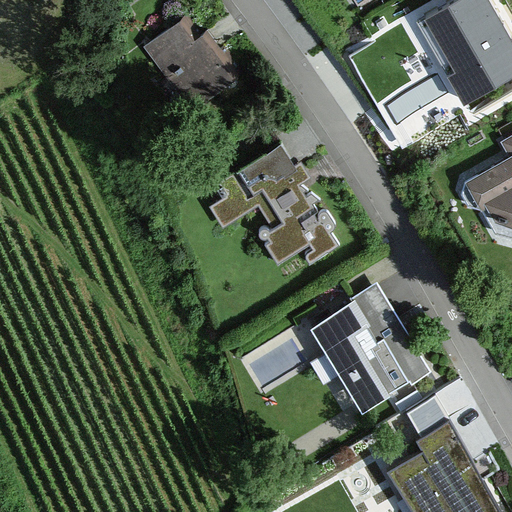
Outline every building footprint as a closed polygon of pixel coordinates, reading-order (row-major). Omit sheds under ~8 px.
[(511,49),(482,0),(457,0),(432,15),(462,64),(454,68),(467,89),(511,62),(511,49)] [(172,27),(142,51),(191,110),(229,78),(194,36),(185,43),(172,27)] [(511,134),(498,142),(506,156),(454,185),(467,209),(480,202),(495,228),(511,231),(511,134)] [(344,244),(278,143),(219,181),(229,196),(212,207),(223,224),(253,204),(265,223),(253,231),(275,265),(297,250),(309,267),(344,244)] [(375,279),(304,319),(356,411),(427,371),(375,279)] [(420,447),(382,469),(406,511),(495,511),(443,420),(414,437),(420,447)]
